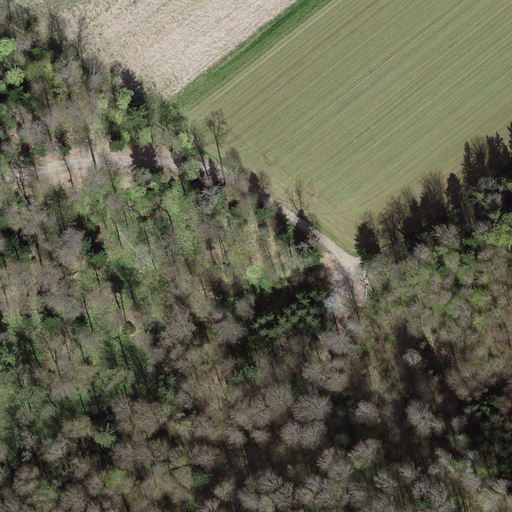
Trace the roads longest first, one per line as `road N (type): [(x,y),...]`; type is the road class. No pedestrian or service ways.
road 1 (track): [(0,21),(348,265),(345,301),(316,380),(230,511)]
road 2 (track): [(343,257),(447,220),(511,166)]
